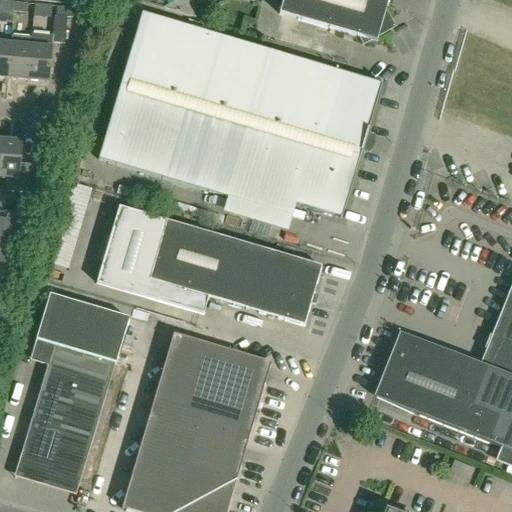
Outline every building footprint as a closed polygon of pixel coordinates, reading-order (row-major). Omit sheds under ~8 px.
[(180,0),(169,6),(164,9),(193,17),(184,0),(180,0)] [(283,0),(279,15),(359,38),(370,41),(386,32),(382,25),(386,10),(388,0),(283,0)] [(14,13),(15,4),(2,3),(1,11),(14,13)] [(15,4),(14,13),(26,14),(27,5),(15,4)] [(32,35),(28,82),(49,84),(52,44),(65,45),(67,21),(73,21),(74,9),(57,7),(56,17),(54,17),(53,37),(32,35)] [(344,211),(378,96),(375,85),(142,15),(99,161),(232,201),(241,171),(296,188),(291,205),(335,218),(344,211)] [(11,45),(8,80),(28,82),(32,35),(31,38),(12,37),(11,45)] [(0,43),(0,79),(8,80),(11,45),(0,43)] [(19,174),(20,164),(22,143),(2,141),(0,165),(0,178),(8,179),(7,192),(26,194),(34,166),(33,166),(34,167),(31,175),(19,174)] [(322,268),(310,265),(166,223),(166,222),(119,208),(96,285),(204,316),(208,300),(304,328),(322,268)] [(0,244),(10,248),(19,218),(7,215),(6,220),(0,219),(0,244)] [(19,464),(80,482),(115,365),(116,366),(130,320),(49,296),(36,341),(54,346),(19,464)] [(380,401),(455,431),(505,451),(501,461),(511,465),(511,297),(483,368),(405,337),(380,401)] [(285,325),(283,336),(308,342),(311,332),(285,325)] [(127,511),(227,511),(271,366),(173,337),(122,510),(127,511)] [(461,466),(459,484),(469,485),(471,467),(461,466)]
